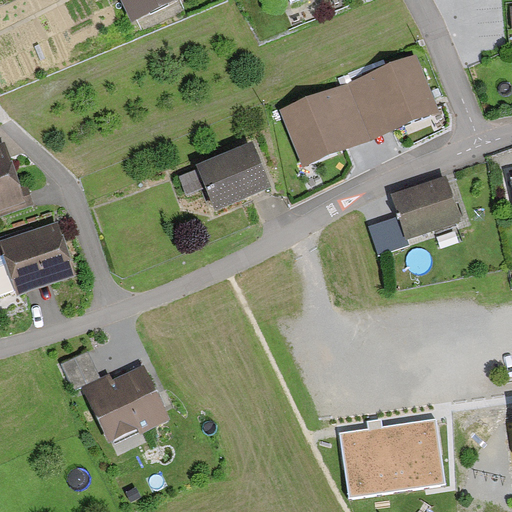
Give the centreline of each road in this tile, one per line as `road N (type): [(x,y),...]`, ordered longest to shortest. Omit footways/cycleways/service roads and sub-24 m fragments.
road 1 (residential): [(476,143),(349,198),(229,267),(118,312),(0,344)]
road 2 (residential): [(420,0),(476,143)]
